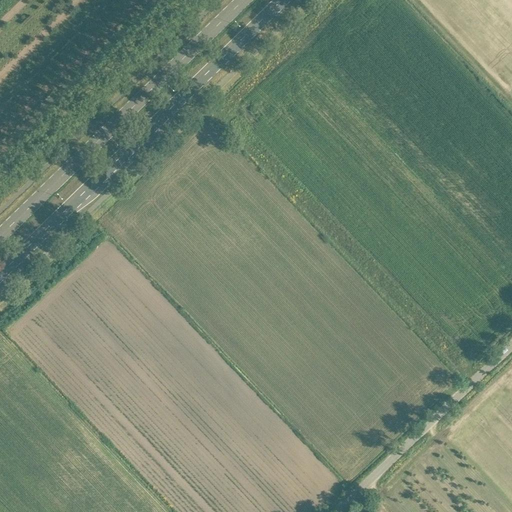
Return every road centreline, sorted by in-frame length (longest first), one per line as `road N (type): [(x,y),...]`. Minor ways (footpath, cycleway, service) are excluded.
road 1 (primary): [(0,274),(282,0)]
road 2 (primary): [(243,0),(0,234)]
road 3 (unclassified): [(334,511),(511,342)]
